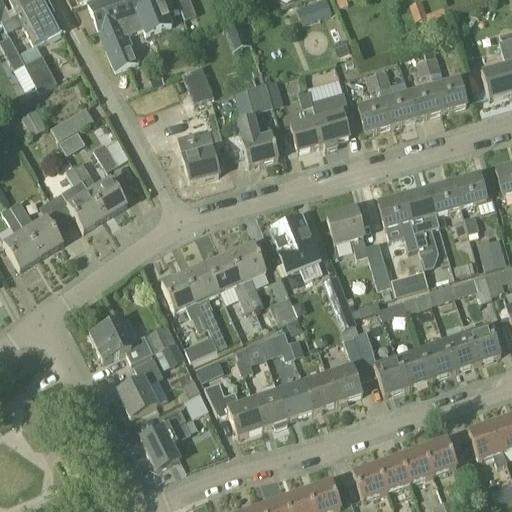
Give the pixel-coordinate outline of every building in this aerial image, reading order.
[(42,0),(6,0),(16,18),(45,4),(42,0)] [(77,0),(81,10),(104,1),(103,0),(77,0)] [(111,0),(88,9),(98,37),(139,22),(134,10),(159,0),(111,0)] [(139,22),(98,37),(114,77),(138,68),(127,41),(143,35),(146,42),(172,32),(159,0),(134,10),(139,22)] [(175,0),(165,0),(170,26),(194,22),(191,1),(176,4),(175,0)] [(347,0),(337,0),(335,1),(338,12),(350,9),(347,0)] [(325,3),(296,15),(302,30),(331,19),(325,3)] [(17,19),(2,26),(7,38),(22,30),(33,52),(36,50),(62,37),(45,4),(16,18),(17,19)] [(421,6),(409,11),(414,27),(427,23),(421,6)] [(503,61),(478,67),(480,77),(489,106),(511,99),(511,36),(499,40),(501,46),(499,47),(503,61)] [(9,42),(0,46),(0,49),(14,76),(24,71),(9,42)] [(345,45),(335,49),(340,62),(350,58),(345,45)] [(42,61),(24,71),(39,99),(57,90),(42,61)] [(426,66),(430,81),(440,78),(436,63),(426,66)] [(419,83),(430,81),(426,66),(415,69),(419,83)] [(181,80),(193,111),(193,112),(214,103),(201,72),(181,80)] [(375,80),(379,95),(390,92),(386,77),(375,80)] [(158,79),(148,84),(151,93),(162,88),(158,79)] [(379,95),(375,80),(364,83),(369,98),(379,95)] [(458,84),(433,91),(441,118),(466,111),(458,84)] [(272,114),(266,90),(246,96),(253,120),(272,114)] [(433,91),(408,98),(415,125),(441,118),(433,91)] [(297,100),(301,116),(299,116),(302,128),(290,131),(297,159),(323,151),(311,107),(308,98),(297,100)] [(408,98),(382,105),(390,132),(415,125),(408,98)] [(343,99),(311,107),(323,151),(349,144),(343,123),(349,121),(343,99)] [(365,140),(390,132),(382,105),(357,112),(365,140)] [(85,112),(50,132),(66,160),(85,149),(77,136),(93,126),(85,112)] [(37,113),(21,122),(32,141),(47,132),(37,113)] [(254,124),(238,129),(243,148),(241,149),(248,173),(278,164),(271,140),(269,132),(258,136),(254,124)] [(177,143),(182,162),(181,162),(189,189),(218,181),(211,155),(215,154),(210,137),(199,140),(198,137),(182,142),(177,143)] [(104,150),(93,157),(106,178),(117,171),(104,150)] [(88,197),(104,224),(126,211),(116,194),(110,184),(97,192),(82,167),(73,173),(88,197)] [(511,199),(511,170),(495,175),(503,202),(511,199)] [(83,238),(104,224),(88,197),(73,173),(65,178),(79,203),(66,210),(72,221),(83,238)] [(478,179),(453,187),(461,214),(477,209),(480,221),(495,217),(491,205),(486,207),(478,179)] [(453,187),(428,194),(436,221),(461,214),(453,187)] [(428,194),(403,201),(411,228),(414,240),(431,235),(439,233),(436,221),(428,194)] [(385,235),(399,231),(407,258),(418,254),(414,240),(411,228),(403,201),(378,208),(385,235)] [(10,213),(24,236),(40,263),(62,250),(52,233),(46,223),(34,230),(20,208),(10,213)] [(15,242),(2,250),(19,277),(40,263),(24,236),(10,213),(1,218),(15,242)] [(334,251),(351,246),(356,265),(368,262),(362,243),(363,243),(355,214),(326,222),(334,251)] [(286,279),(300,273),(304,282),(320,275),(317,266),(319,266),(310,243),(309,244),(301,223),(269,236),(278,256),(277,257),(286,279)] [(475,223),(464,226),(468,240),(478,237),(475,223)] [(464,226),(453,228),(457,243),(468,240),(464,226)] [(431,235),(414,240),(418,254),(421,263),(438,259),(431,235)] [(253,249),(230,260),(242,288),(255,317),(264,313),(251,285),(266,278),(253,249)] [(501,249),(478,255),(484,276),(507,271),(501,249)] [(392,287),(409,282),(402,258),(385,263),(392,287)] [(242,288),(230,260),(207,270),(220,298),(234,292),(246,320),(255,317),(242,288)] [(382,262),(368,266),(378,298),(391,294),(382,262)] [(471,269),(453,273),(456,285),(474,280),(471,269)] [(219,332),(207,304),(220,298),(207,270),(184,280),(197,309),(209,336),(219,332)] [(511,274),(498,279),(502,290),(511,286),(511,274)] [(496,278),(484,282),(491,305),(503,301),(496,278)] [(184,280),(161,290),(173,319),(188,313),(200,340),(209,336),(197,309),(184,280)] [(337,282),(323,288),(341,337),(342,337),(345,345),(352,342),(352,339),(357,337),(356,331),(337,282)] [(484,282),(451,293),(455,305),(474,299),(478,312),(492,307),(491,305),(484,282)] [(411,299),(406,283),(390,287),(395,304),(411,299)] [(455,305),(451,293),(430,299),(434,311),(455,305)] [(427,300),(403,308),(407,319),(407,316),(410,315),(411,318),(431,312),(427,300)] [(289,304),(269,313),(278,333),(298,325),(289,304)] [(407,319),(403,308),(384,314),(388,326),(407,319)] [(380,315),(360,321),(364,332),(383,327),(380,315)] [(88,340),(102,369),(125,358),(131,370),(152,360),(151,357),(156,354),(157,357),(176,348),(168,330),(144,342),(128,350),(116,326),(88,340)] [(298,326),(287,331),(292,343),(303,338),(298,326)] [(463,332),(466,340),(467,339),(477,369),(501,361),(490,331),(476,336),(473,329),(463,332)] [(377,370),(374,360),(366,337),(352,342),(352,343),(353,342),(353,345),(366,382),(375,378),(383,402),(407,394),(408,393),(397,363),(377,370)] [(466,340),(443,347),(454,377),(477,369),(467,339),(466,340)] [(317,341),(315,346),(316,350),(320,352),(325,351),(327,347),(326,342),(321,340),(317,341)] [(211,344),(200,348),(206,361),(217,356),(211,344)] [(362,401),(358,389),(368,386),(366,382),(353,345),(344,348),(349,364),(352,371),(326,380),(337,409),(362,401)] [(443,347),(420,356),(430,385),(454,377),(443,347)] [(293,364),(288,349),(279,352),(285,367),(293,364)] [(182,365),(175,351),(162,357),(169,371),(182,365)] [(244,355),(236,358),(244,381),(252,378),(244,355)] [(420,356),(397,363),(408,393),(430,385),(420,356)] [(153,365),(134,374),(139,386),(116,397),(130,425),(157,411),(147,391),(162,384),(153,365)] [(206,372),(196,377),(202,389),(211,384),(206,372)] [(326,380),(302,388),(312,418),(337,409),(326,380)] [(302,388),(277,397),(287,426),(312,418),(302,388)] [(236,444),(262,435),(252,405),(239,410),(235,398),(224,402),(219,389),(205,394),(218,423),(228,419),(236,444)] [(277,397),(252,405),(262,435),(287,426),(277,397)] [(207,417),(199,400),(185,407),(193,424),(207,417)] [(165,431),(139,444),(156,477),(179,465),(171,450),(189,441),(183,429),(185,428),(179,416),(162,424),(164,429),(165,431)] [(511,421),(491,429),(502,459),(511,454),(511,421)] [(506,470),(502,459),(491,429),(468,437),(478,467),(492,462),(496,473),(506,470)] [(446,445),(422,453),(432,481),(456,473),(446,445)] [(422,453),(399,462),(409,490),(432,481),(422,453)] [(399,462),(375,470),(385,498),(409,490),(399,462)] [(385,498),(375,470),(352,479),(362,506),(385,498)] [(339,511),(330,486),(307,495),(313,511),(339,511)] [(511,502),(511,490),(492,498),(496,508),(511,502)] [(313,511),(307,495),(284,503),(286,511),(313,511)] [(286,511),(284,503),(260,511),(286,511)]
